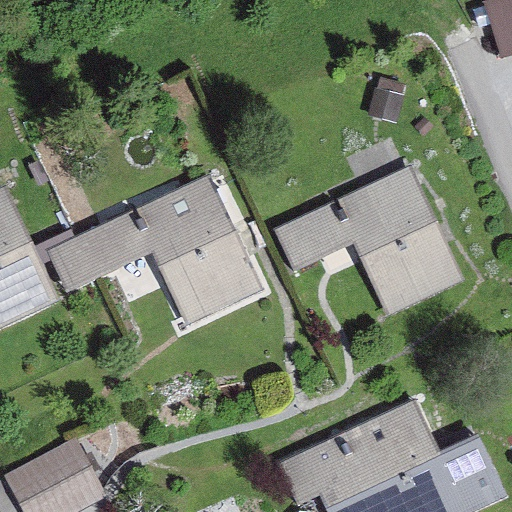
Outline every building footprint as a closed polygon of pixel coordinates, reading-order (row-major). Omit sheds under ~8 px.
[(511,62),(511,3),(489,11),(507,64),(511,62)] [(462,277),(419,178),(279,237),(296,276),(358,250),(384,310),(462,277)] [(265,295),(214,180),(51,252),(70,297),(160,257),(191,327),(265,295)] [(0,332),(59,305),(6,193),(0,195),(0,332)] [(444,462),(419,409),(278,473),(295,511),(307,511),(323,505),(326,511),(478,511),(511,497),(485,443),(444,462)] [(87,511),(99,506),(72,453),(13,482),(28,511),(87,511)]
